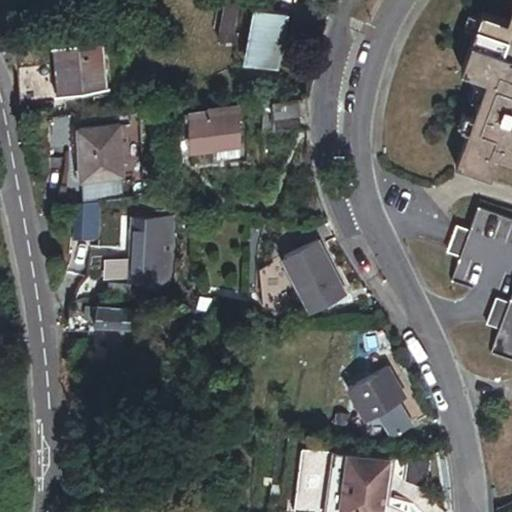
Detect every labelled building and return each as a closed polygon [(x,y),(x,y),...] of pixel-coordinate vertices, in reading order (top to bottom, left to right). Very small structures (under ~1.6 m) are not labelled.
[(484,79),(454,165),(489,178),(497,155),(511,160),(511,0),(505,22),(480,13),(459,70),(484,79)] [(224,4),(215,47),(230,51),(240,8),(224,4)] [(255,13),(244,67),(274,73),(286,20),(255,13)] [(108,94),(102,45),(56,50),(63,100),(108,94)] [(53,71),(21,76),(26,110),(58,106),(53,71)] [(273,99),(264,98),(262,127),(277,128),(275,118),(273,102),(273,99)] [(273,102),(275,118),(299,116),(303,115),(301,100),(273,102)] [(275,118),(277,128),(300,126),(299,116),(275,118)] [(191,118),(191,149),(216,149),(239,149),(239,118),(191,118)] [(79,128),(82,179),(122,176),(120,126),(79,128)] [(216,149),(216,158),(239,158),(239,149),(216,149)] [(76,202),(75,237),(94,238),(95,203),(76,202)] [(459,257),(450,283),(495,299),(508,304),(498,329),(490,353),(511,361),(511,218),(478,206),(470,229),(459,257)] [(131,220),(128,283),(167,285),(170,222),(131,220)] [(459,257),(470,229),(457,225),(447,253),(459,257)] [(335,296),(342,293),(315,236),(281,252),(308,309),(319,304),(322,311),(339,304),(335,296)] [(126,300),(128,288),(106,285),(104,297),(126,300)] [(498,329),(508,304),(495,299),(486,325),(498,329)] [(97,304),(94,325),(110,327),(130,330),(133,310),(97,304)] [(133,310),(130,330),(141,332),(144,311),(133,310)] [(130,330),(110,327),(107,346),(114,347),(111,367),(124,369),(130,330)] [(391,437),(411,425),(396,400),(386,383),(392,379),(386,369),(349,390),(366,421),(378,414),(391,437)] [(403,397),(392,379),(386,383),(396,400),(403,397)] [(415,511),(417,496),(421,461),(365,454),(358,511),(415,511)] [(115,504),(105,502),(103,511),(121,511),(114,510),(115,504)]
